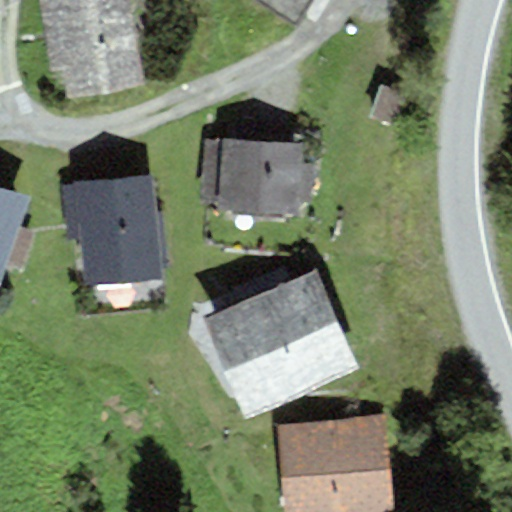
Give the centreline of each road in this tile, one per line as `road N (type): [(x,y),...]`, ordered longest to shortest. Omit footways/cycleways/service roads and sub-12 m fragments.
road 1 (tertiary): [(511,422),(467,309),(442,207),(458,60),(481,0)]
road 2 (residential): [(6,127),(83,138),(192,98),(305,24),(324,0)]
